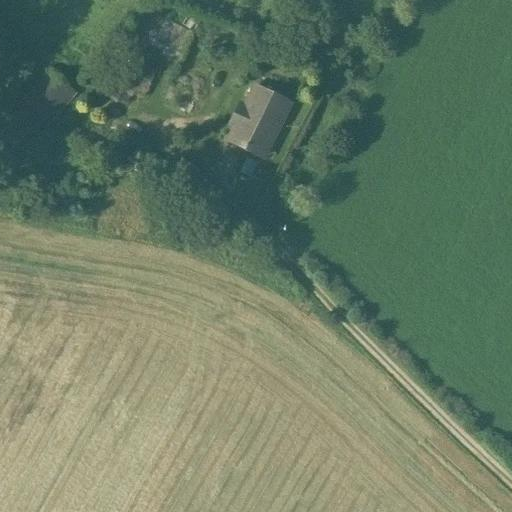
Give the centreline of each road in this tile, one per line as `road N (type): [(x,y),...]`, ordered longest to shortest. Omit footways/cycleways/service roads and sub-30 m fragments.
road 1 (track): [(502,511),(291,317),(237,288),(170,270),(0,240)]
road 2 (track): [(511,483),(185,166),(156,128)]
